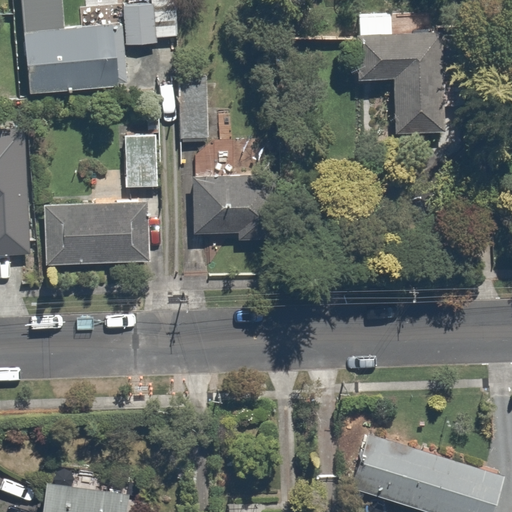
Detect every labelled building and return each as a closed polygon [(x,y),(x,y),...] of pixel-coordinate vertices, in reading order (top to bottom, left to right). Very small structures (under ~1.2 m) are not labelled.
[(115,0),(117,38),(153,37),(152,30),(166,30),(165,0),(115,0)] [(107,16),(14,19),(17,81),(109,77),(107,16)] [(392,126),(436,123),(434,101),(446,100),(443,67),(432,68),(429,20),(350,25),(353,73),(389,70),(392,126)] [(196,69),(174,70),(176,132),(198,132),(196,69)] [(0,117),(0,249),(23,249),(18,116),(0,117)] [(151,126),(119,125),(117,180),(149,182),(151,126)] [(276,167),(185,163),(182,230),(273,234),(276,167)] [(143,198),(35,200),(36,258),(145,256),(143,198)] [(487,511),(502,462),(357,420),(339,482),(442,511),(487,511)] [(122,484),(32,470),(25,511),(130,511),(118,510),(122,484)] [(270,511),(270,500),(211,504),(211,511),(270,511)]
